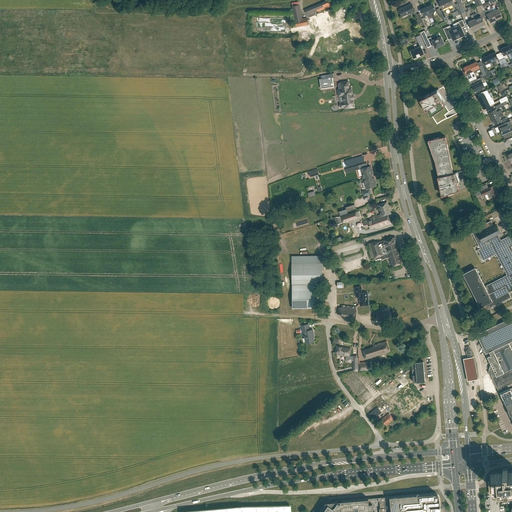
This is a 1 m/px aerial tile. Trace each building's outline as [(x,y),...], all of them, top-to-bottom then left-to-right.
[(447,18),(443,9),(449,6),(445,0),(441,0),(439,1),(442,9),(440,10),(442,15),(445,21),(448,20),(447,18)] [(445,0),(449,6),(452,5),(453,8),(456,7),(459,15),(462,13),(460,9),(458,5),(458,3),(455,5),(454,4),(455,4),(452,0),(445,0)] [(458,3),(458,5),(460,9),(464,8),(460,1),(462,0),(463,0),(463,1),(465,0),(457,0),(456,1),(458,3)] [(307,25),(306,18),(302,19),(299,5),(298,2),(292,3),(292,6),(291,6),(295,27),(307,25)] [(402,17),(415,11),(412,4),(399,10),(402,17)] [(427,7),(432,17),(432,18),(435,17),(433,14),(435,11),(436,10),(433,4),(427,7)] [(432,17),(427,7),(421,10),(424,16),(427,14),(429,19),(432,17)] [(493,11),(497,20),(503,17),(498,7),(495,8),(496,10),(493,11)] [(497,20),(493,11),(492,9),(488,11),(488,10),(485,11),(491,22),(497,20)] [(314,30),(333,23),(331,17),(328,18),(327,14),(324,15),(326,19),(312,24),(314,30)] [(476,19),(480,27),(485,25),(481,16),(476,19)] [(473,31),(480,27),(476,19),(469,22),(473,31)] [(458,26),(455,28),(459,38),(462,37),(462,36),(465,35),(462,28),(465,26),(463,20),(456,23),(458,26)] [(456,40),(459,38),(455,28),(452,29),(450,25),(444,28),(446,34),(450,33),(453,40),(456,39),(456,40)] [(342,32),(323,37),(326,46),(349,40),(345,26),(341,28),(342,32)] [(420,46),(410,51),(414,59),(418,57),(420,55),(424,54),(422,49),(426,47),(420,35),(416,37),(420,46)] [(426,36),(423,37),(425,42),(429,41),(431,46),(434,45),(435,48),(444,44),(441,37),(432,41),(431,38),(428,39),(426,36)] [(509,59),(511,58),(511,56),(507,46),(501,49),(504,55),(507,54),(509,59)] [(488,55),(493,65),(493,66),(497,65),(495,60),(498,59),(495,52),(488,55)] [(482,58),(485,64),(485,65),(489,63),(490,66),(493,65),(488,55),(482,58)] [(473,71),(474,73),(477,72),(477,71),(480,70),(482,74),(479,75),(481,77),(481,78),(483,77),(486,75),(482,66),(479,67),(476,62),(470,65),(473,71)] [(470,65),(463,67),(466,74),(470,72),(472,78),(469,79),(470,82),(476,79),(474,73),(473,71),(470,65)] [(477,90),(481,88),(484,87),(483,83),(485,82),(484,80),(492,76),(490,73),(489,74),(486,75),(483,77),(481,78),(481,77),(476,79),(478,82),(471,85),(474,91),(475,91),(475,92),(478,91),(477,90)] [(325,86),(334,85),(333,78),(326,79),(324,79),(325,86)] [(340,106),(341,108),(344,107),(345,108),(347,108),(348,108),(351,108),(351,107),(354,107),(353,106),(354,105),(354,102),(353,102),(351,88),(349,88),(348,82),(347,82),(342,83),(341,83),(341,84),(339,84),(338,84),(339,90),(338,90),(339,96),(342,95),(343,102),(342,103),(341,103),(340,104),(340,106)] [(353,83),(354,90),(362,89),(361,82),(353,83)] [(440,94),(439,93),(438,90),(438,89),(421,98),(430,116),(431,115),(444,106),(445,106),(439,98),(442,96),(440,94)] [(491,98),(491,97),(491,98),(487,90),(483,92),(484,94),(477,97),(480,103),(491,98)] [(491,98),(480,103),(483,109),(492,105),(490,101),(492,99),(491,98)] [(449,112),(444,106),(431,115),(437,124),(441,121),(447,119),(445,115),(449,112)] [(502,113),(500,111),(497,112),(495,109),(489,113),(491,118),(502,113)] [(502,113),(491,118),(494,124),(501,121),(499,118),(503,116),(502,113)] [(511,129),(511,125),(510,121),(499,126),(500,129),(498,129),(499,132),(501,131),(502,134),(503,135),(506,133),(506,132),(511,129)] [(453,173),(445,136),(428,140),(436,162),(443,196),(459,190),(456,181),(459,180),(458,177),(458,176),(457,173),(457,172),(453,173)] [(348,166),(359,163),(357,157),(349,160),(345,161),(346,166),(348,166)] [(362,179),(371,177),(370,174),(371,172),(371,171),(372,170),(371,166),(367,167),(367,164),(366,164),(363,165),(363,166),(363,168),(360,169),(362,176),(362,179)] [(366,189),(366,190),(362,191),(363,193),(364,196),(371,194),(370,190),(371,190),(370,188),(376,186),(375,182),(374,182),(373,180),(372,180),(371,177),(362,179),(363,182),(364,182),(366,189)] [(498,194),(494,185),(482,191),(480,188),(474,191),(477,196),(482,194),(483,196),(487,194),(489,198),(498,194)] [(471,194),(440,207),(446,220),(477,208),(471,194)] [(388,214),(391,213),(386,202),(377,205),(381,214),(378,216),(379,218),(382,217),(382,216),(388,214)] [(340,216),(348,213),(347,212),(356,209),(354,203),(345,206),(345,208),(338,210),(340,216)] [(501,208),(490,214),(493,219),(504,213),(501,208)] [(340,217),(337,218),(339,224),(342,223),(358,217),(361,216),(359,210),(356,211),(340,216),(340,217)] [(387,214),(388,214),(382,216),(382,217),(379,218),(378,216),(371,218),(372,218),(363,221),(365,227),(369,226),(370,229),(375,227),(375,228),(376,227),(376,229),(391,223),(387,214)] [(500,233),(498,230),(497,228),(495,225),(493,226),(490,221),(482,226),(480,227),(471,231),(480,248),(479,249),(478,250),(477,250),(483,260),(496,254),(507,275),(486,286),(484,287),(478,276),(479,276),(475,269),(464,274),(476,299),(476,300),(483,312),(485,311),(487,310),(511,298),(510,296),(508,293),(511,290),(511,250),(511,248),(510,246),(511,245),(511,234),(507,237),(500,241),(497,235),(500,233)] [(399,250),(395,237),(378,242),(375,241),(366,245),(367,247),(369,247),(370,249),(368,250),(371,259),(374,258),(375,260),(380,258),(382,260),(383,259),(389,257),(392,266),(401,263),(398,252),(399,252),(398,251),(399,250)] [(292,256),(292,284),(322,284),(322,256),(292,256)] [(337,271),(343,268),(338,260),(332,263),(337,271)] [(361,287),(355,287),(355,297),(358,297),(359,301),(360,301),(360,306),(368,305),(367,293),(361,293),(361,287)] [(315,290),(292,290),(292,308),(315,308),(315,290)] [(356,310),(356,307),(342,305),(341,308),(338,308),(338,314),(344,315),(343,319),(354,321),(355,314),(356,310)] [(390,319),(389,317),(390,317),(390,316),(389,315),(388,310),(376,312),(377,312),(373,313),(374,319),(377,318),(378,321),(390,319)] [(492,316),(494,319),(495,321),(506,315),(504,313),(503,310),(492,316)] [(489,369),(498,390),(511,383),(511,350),(510,346),(508,343),(511,341),(511,319),(511,318),(478,334),(478,335),(477,335),(487,357),(491,365),(490,365),(489,369)] [(309,330),(308,324),(301,326),(302,332),(303,332),(304,337),(305,337),(306,343),(314,341),(313,337),(314,337),(313,330),(309,330)] [(383,354),(389,352),(386,341),(372,346),(373,347),(362,350),(365,359),(383,353),(383,354)] [(353,357),(351,357),(350,356),(351,349),(336,346),(335,353),(338,354),(338,355),(346,356),(345,359),(346,360),(346,361),(349,361),(350,361),(350,360),(353,360),(353,371),(359,371),(358,357),(353,357)] [(473,358),(463,360),(467,382),(477,380),(473,358)] [(415,362),(412,362),(413,382),(425,381),(423,359),(415,360),(415,362)] [(423,398),(407,375),(396,376),(398,375),(398,373),(396,373),(376,387),(381,394),(379,395),(382,399),(384,399),(396,416),(397,416),(423,398)] [(502,398),(503,398),(503,399),(511,395),(511,393),(510,389),(500,393),(502,398)] [(506,404),(511,401),(511,395),(503,399),(503,398),(502,398),(505,404),(506,403),(506,404)] [(374,419),(381,412),(377,407),(370,414),(374,419)] [(386,425),(393,419),(389,413),(381,419),(382,421),(381,422),(383,425),(385,424),(386,425)] [(511,471),(507,472),(507,469),(503,470),(503,472),(491,473),(492,481),(488,481),(489,493),(510,492),(511,491),(511,471)] [(436,506),(440,506),(439,498),(439,497),(439,496),(438,495),(438,494),(437,494),(436,493),(435,493),(434,493),(433,493),(390,497),(390,511),(437,511),(436,506)] [(331,502),(331,503),(330,502),(325,502),(326,507),(322,511),(364,511),(370,511),(373,511),(373,509),(372,503),(369,504),(368,499),(341,501),(339,503),(338,502),(338,501),(331,502)]
